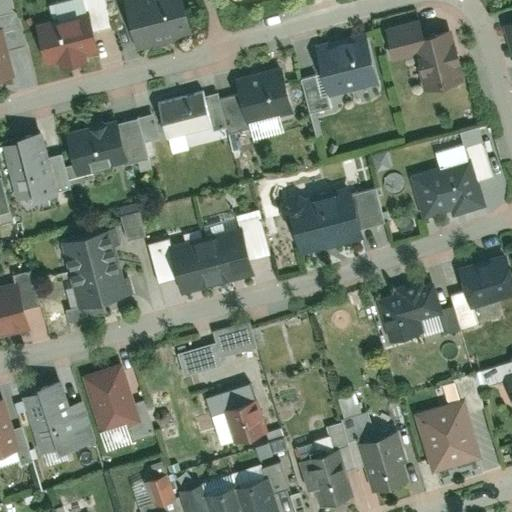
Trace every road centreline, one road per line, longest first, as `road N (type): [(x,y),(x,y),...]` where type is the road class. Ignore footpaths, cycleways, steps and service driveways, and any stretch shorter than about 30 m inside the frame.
road 1 (residential): [(511,218),(0,360)]
road 2 (residential): [(389,0),(0,107)]
road 3 (residential): [(511,131),(477,11),(462,0)]
